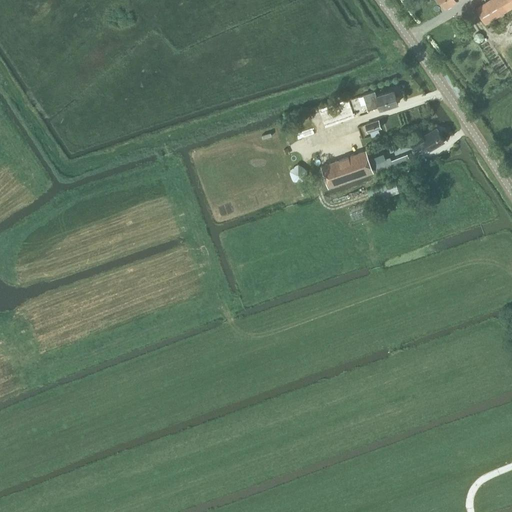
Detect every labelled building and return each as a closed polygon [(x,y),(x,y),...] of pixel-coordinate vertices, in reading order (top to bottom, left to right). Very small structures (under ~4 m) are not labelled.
[(440,0),(445,9),(458,1),(456,0),(440,0)] [(511,0),(490,0),(476,8),(485,24),(511,7),(511,0)] [(375,90),(363,94),(368,110),(379,106),(380,108),(397,102),(393,89),(376,95),(375,90)] [(319,110),(325,129),(354,119),(348,100),(319,110)] [(374,118),(362,122),(365,130),(377,126),(374,118)] [(421,135),(410,142),(415,150),(422,146),(424,149),(426,147),(429,152),(434,149),(435,151),(445,145),(438,133),(432,137),(430,134),(423,139),(421,135)] [(366,150),(321,165),(329,187),(373,172),(366,150)] [(407,153),(389,160),(393,169),(411,162),(407,153)] [(388,156),(379,160),(383,168),(391,165),(388,156)] [(395,179),(364,189),(369,203),(400,193),(395,179)]
